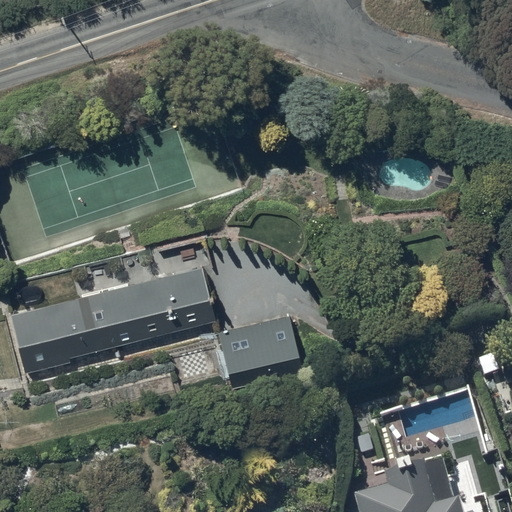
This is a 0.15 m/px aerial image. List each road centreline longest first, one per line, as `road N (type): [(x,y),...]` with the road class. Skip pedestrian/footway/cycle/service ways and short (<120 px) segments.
road 1 (residential): [(298,0),(328,30),(374,53),(511,90)]
road 2 (tertiary): [(0,71),(217,0)]
